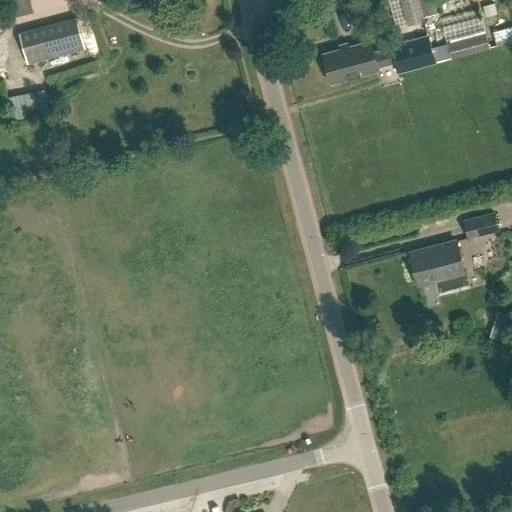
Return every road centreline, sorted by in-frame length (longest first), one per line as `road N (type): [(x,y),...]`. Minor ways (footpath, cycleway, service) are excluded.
road 1 (unclassified): [(368,447),(249,0)]
road 2 (unclassified): [(94,511),(368,447)]
